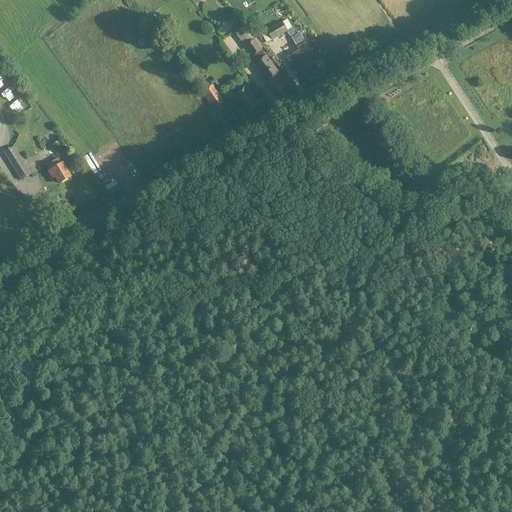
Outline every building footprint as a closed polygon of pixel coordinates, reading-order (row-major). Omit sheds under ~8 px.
[(166,29),(155,15),(144,24),(154,38),(166,29)] [(287,20),(261,34),(266,44),(287,32),(290,37),(295,35),(287,20)] [(256,62),(258,63),(254,65),(267,83),(278,74),(265,57),(244,27),(235,34),(252,58),(254,57),(253,59),(256,62)] [(291,37),(299,52),(287,58),(295,72),(322,57),(314,43),(309,46),(307,42),(305,43),(299,33),(291,37)] [(138,47),(142,53),(149,48),(145,42),(138,47)] [(202,93),(214,110),(224,103),(213,86),(202,93)] [(235,94),(240,103),(250,116),(265,106),(261,99),(257,102),(252,95),(246,86),(235,94)] [(424,102),(409,111),(413,117),(428,109),(424,102)] [(388,110),(391,116),(406,109),(402,103),(388,110)] [(401,112),(393,115),(396,121),(403,118),(401,112)] [(415,131),(423,125),(420,122),(412,128),(415,131)] [(63,148),(59,142),(52,146),(56,153),(63,148)] [(4,153),(21,181),(32,175),(14,147),(4,153)] [(45,166),(49,172),(53,179),(56,177),(60,184),(70,178),(59,158),(45,166)]
